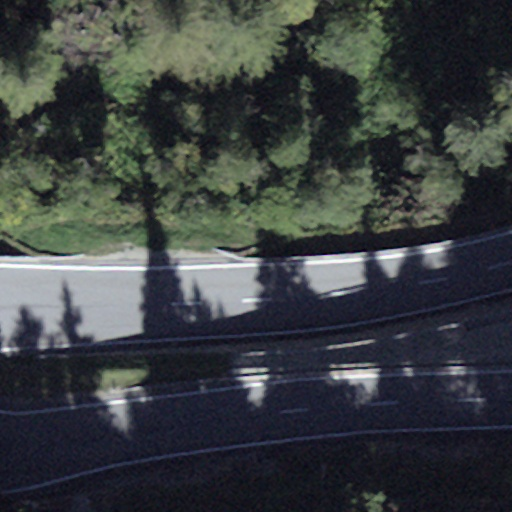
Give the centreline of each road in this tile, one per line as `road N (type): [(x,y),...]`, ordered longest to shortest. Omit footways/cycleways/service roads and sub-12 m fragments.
road 1 (primary): [(511,262),(295,300),(0,307)]
road 2 (primary): [(0,448),(353,406),(511,403)]
